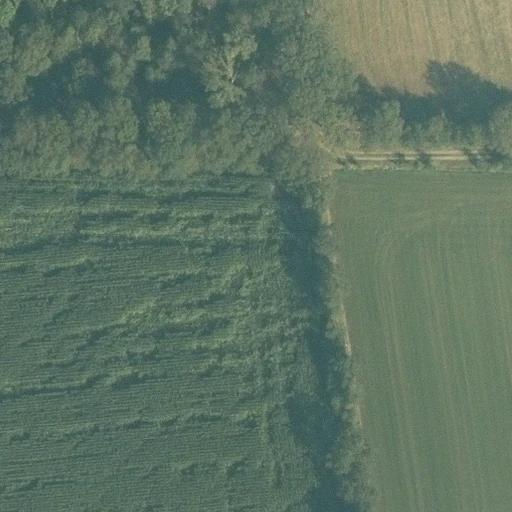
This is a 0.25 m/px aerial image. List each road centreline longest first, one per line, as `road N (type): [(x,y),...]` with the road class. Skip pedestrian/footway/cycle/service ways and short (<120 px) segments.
road 1 (track): [(318,152),(0,148)]
road 2 (track): [(318,152),(511,155)]
road 3 (track): [(296,0),(318,152)]
